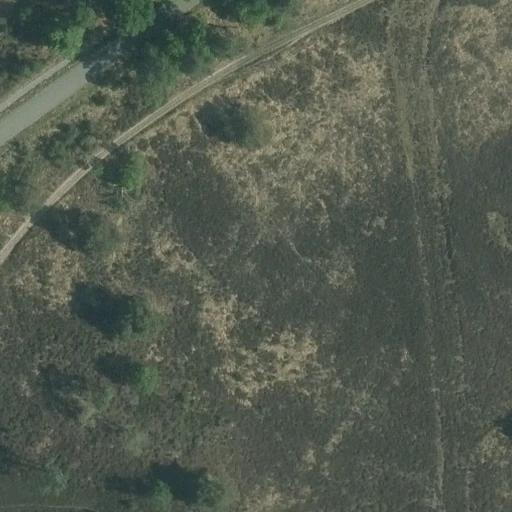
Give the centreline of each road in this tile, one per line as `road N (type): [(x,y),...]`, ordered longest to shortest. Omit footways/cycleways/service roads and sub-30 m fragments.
road 1 (track): [(0,259),(88,166),(142,125),(205,83),(368,0)]
road 2 (tertiary): [(0,134),(186,0)]
